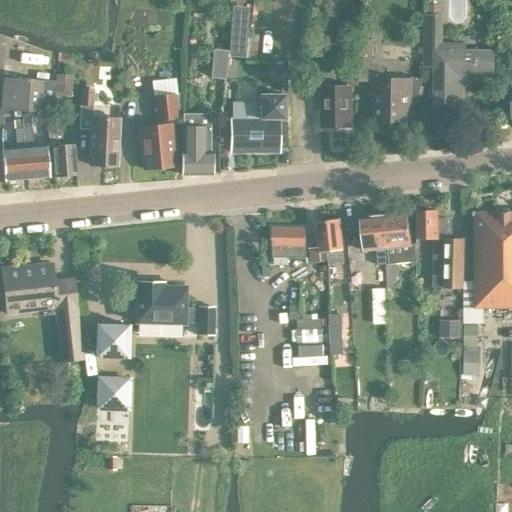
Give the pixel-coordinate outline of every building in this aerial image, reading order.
[(428,4),(427,14),(437,14),(437,4),(428,4)] [(231,9),(229,51),(245,52),(247,10),(231,9)] [(421,14),(420,64),(432,64),(432,103),(453,103),(461,103),(462,78),(490,78),(490,50),(462,49),(462,43),(437,43),(437,14),(427,14),(421,14)] [(372,38),(357,39),(357,60),(372,60),(372,38)] [(211,49),(211,54),(212,77),(223,77),(226,50),(211,49)] [(373,63),(371,63),(371,85),(375,85),(376,119),(409,119),(409,102),(418,101),(420,89),(423,78),(420,77),(412,75),(412,77),(383,77),(383,66),(373,63)] [(71,95),(72,74),(56,73),(55,80),(53,80),(52,95),(54,95),(54,108),(66,108),(67,95),(71,95)] [(51,113),(52,95),(53,80),(2,76),(0,102),(0,109),(2,110),(21,111),(45,113),(51,113)] [(350,76),(346,76),(346,84),(348,84),(357,84),(357,81),(357,76),(350,76)] [(319,124),(350,123),(348,84),(346,84),(319,84),(319,124)] [(92,105),(93,88),(81,88),(81,104),(92,105)] [(152,94),(155,119),(176,117),(174,92),(152,94)] [(228,117),(229,152),(277,150),(276,118),(282,118),(281,94),(257,94),(257,103),(231,104),(231,117),(228,117)] [(52,175),(75,174),(73,143),(55,144),(53,113),(51,113),(45,113),(46,129),(47,143),(49,146),(52,175)] [(28,115),(21,116),(22,120),(22,127),(29,127),(28,115)] [(180,151),(179,174),(213,173),(212,151),(210,151),(211,115),(181,115),(181,140),(186,140),(186,151),(181,151),(180,151)] [(118,117),(91,116),(89,164),(116,165),(118,117)] [(15,148),(0,149),(3,180),(25,178),(22,127),(22,120),(13,120),(15,148)] [(137,125),(141,169),(175,165),(170,122),(137,125)] [(29,127),(22,127),(25,178),(48,176),(45,145),(31,146),(29,127)] [(462,287),(463,239),(444,239),(444,230),(446,231),(446,217),(435,217),(435,210),(434,210),(431,207),(424,207),(421,210),(417,210),(416,238),(432,238),(431,287),(462,287)] [(483,322),(483,307),(511,307),(511,211),(511,212),(507,207),(501,208),(497,212),(472,212),(473,280),(464,280),(464,322),(483,322)] [(405,210),(381,213),(387,262),(384,263),(385,286),(387,286),(397,286),(396,262),(415,261),(415,243),(409,244),(405,210)] [(381,213),(359,215),(363,251),(375,249),(376,263),(384,263),(387,262),(381,213)] [(320,260),(326,259),(326,261),(343,259),(338,218),(315,220),(317,243),(309,244),(311,260),(320,260)] [(304,257),(305,228),(271,228),(270,256),(304,257)] [(1,268),(6,314),(54,309),(60,361),(82,358),(73,279),(54,280),(52,263),(1,268)] [(132,286),(132,302),(136,302),(135,321),(183,322),(197,322),(197,334),(213,334),(213,306),(198,306),(198,308),(183,308),(184,286),(169,286),(161,286),(161,283),(136,282),(136,286),(132,286)] [(297,305),(288,306),(288,320),(298,319),(297,305)] [(446,333),(462,333),(461,312),(446,313),(446,333)] [(331,353),(336,353),(341,353),(339,313),(328,314),(331,353)] [(128,358),(129,323),(94,323),(93,357),(121,358),(128,358)] [(475,373),(476,323),(465,323),(464,342),(463,342),(462,372),(475,373)] [(322,328),(297,329),(297,342),(322,340),(322,328)] [(298,345),(298,356),(323,354),(323,344),(298,345)] [(17,352),(4,353),(5,365),(18,363),(17,352)] [(97,406),(131,407),(132,374),(98,373),(97,406)] [(236,443),(246,443),(246,426),(236,426),(236,443)] [(171,452),(172,429),(133,427),(132,451),(171,452)]
